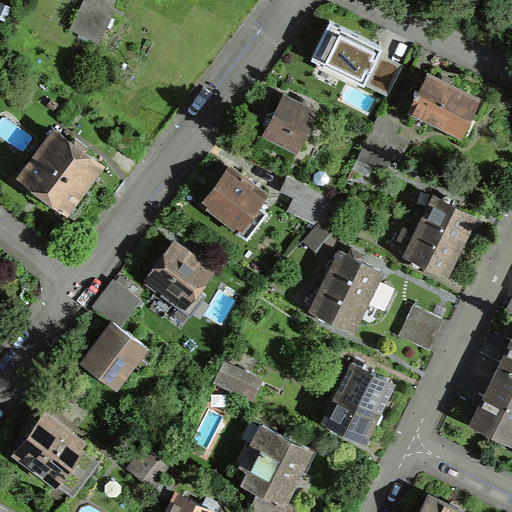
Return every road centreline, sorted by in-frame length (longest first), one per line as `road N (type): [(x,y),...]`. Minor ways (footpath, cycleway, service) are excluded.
road 1 (residential): [(291,0),(71,289)]
road 2 (residential): [(511,242),(415,435)]
road 3 (residential): [(511,70),(362,0)]
road 4 (residential): [(71,289),(0,386)]
